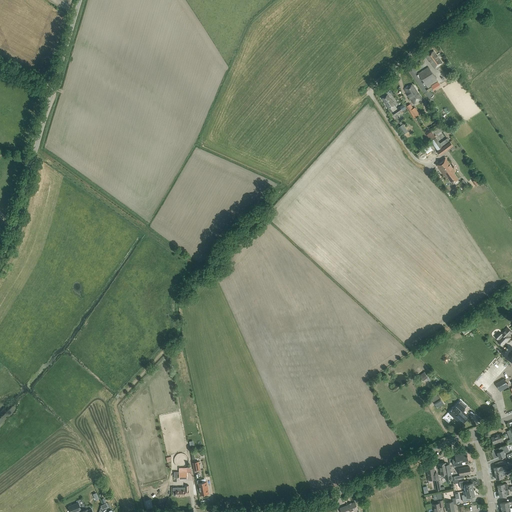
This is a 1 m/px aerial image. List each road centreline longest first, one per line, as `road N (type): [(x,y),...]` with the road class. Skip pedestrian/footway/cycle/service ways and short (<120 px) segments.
road 1 (unclassified): [(0,258),(79,0)]
road 2 (unclassified): [(257,511),(325,497),(473,431)]
road 3 (unclassified): [(368,91),(471,0)]
road 4 (track): [(118,394),(111,405),(140,511)]
